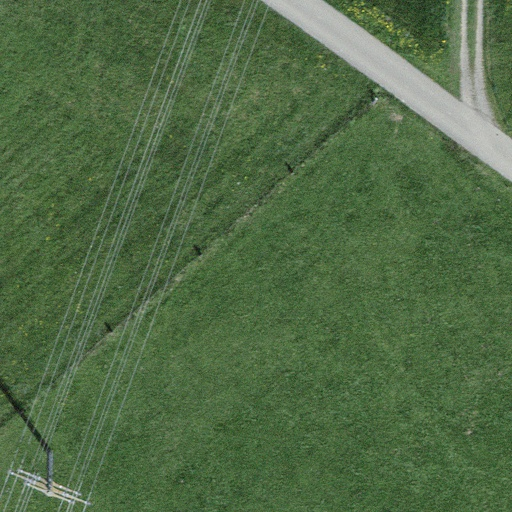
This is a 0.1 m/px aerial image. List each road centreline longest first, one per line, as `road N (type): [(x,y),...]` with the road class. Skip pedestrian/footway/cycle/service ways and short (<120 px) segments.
road 1 (unclassified): [(283,0),(511,164)]
road 2 (track): [(476,140),(473,0)]
